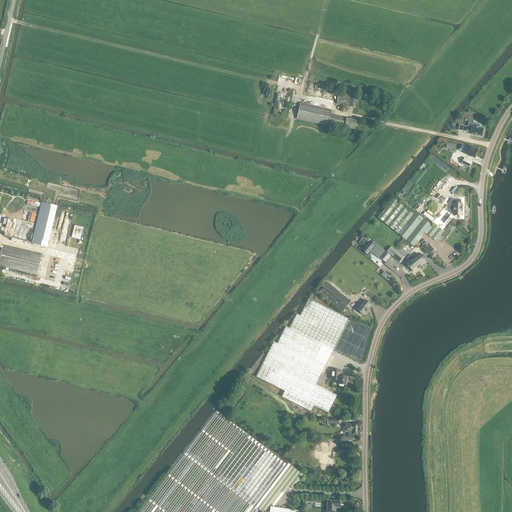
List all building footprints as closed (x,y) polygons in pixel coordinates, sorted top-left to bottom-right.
[(336,104),(356,108),(358,96),(339,92),(336,104)] [(330,115),(331,110),(301,103),(296,119),(327,126),(328,124),(346,128),(345,133),(348,134),(350,129),(354,130),(357,121),(346,118),(330,115)] [(468,127),(467,132),(471,133),(471,134),(475,135),(475,136),(475,135),(477,136),(478,136),(482,137),(484,129),(480,128),(480,125),(469,123),(468,127)] [(477,154),(478,151),(467,145),(463,152),(475,158),(475,157),(476,157),(477,154)] [(465,158),(462,164),(470,168),(473,162),(465,158)] [(393,198),(378,217),(383,222),(413,246),(414,247),(425,233),(431,226),(416,213),(414,215),(398,202),(393,198)] [(450,203),(450,213),(454,213),(454,216),(462,216),(462,204),(461,204),(461,200),(453,200),(450,203)] [(32,243),(46,246),(55,207),(41,204),(32,243)] [(425,212),(423,215),(432,222),(434,219),(425,212)] [(30,242),(35,224),(8,218),(4,236),(30,242)] [(81,239),(84,227),(75,225),(72,237),(81,239)] [(436,241),(444,232),(434,225),(427,234),(431,238),(436,241)] [(424,240),(421,242),(421,243),(423,246),(432,257),(437,254),(428,242),(427,243),(424,240)] [(369,242),(362,250),(369,256),(372,252),(373,253),(373,254),(379,258),(385,251),(380,247),(379,247),(379,248),(373,243),(372,244),(369,242)] [(0,256),(0,266),(3,267),(37,275),(42,256),(2,246),(1,251),(0,256)] [(400,262),(404,257),(392,247),(387,252),(400,262)] [(424,260),(426,259),(422,254),(414,260),(419,266),(420,265),(421,267),(426,262),(424,260)] [(419,266),(414,260),(413,258),(407,263),(412,271),(419,266)] [(393,270),(395,267),(387,261),(385,264),(393,270)] [(327,283),(319,292),(343,311),(350,301),(327,283)] [(348,319),(309,299),(300,316),(296,314),(289,329),(286,327),(277,344),(273,342),(256,377),(285,391),(282,397),(311,411),(313,406),(328,413),(337,395),(315,385),(317,380),(325,384),(328,379),(320,375),(331,354),(348,319)] [(365,300),(357,309),(363,315),(371,306),(365,300)] [(252,375),(257,368),(254,365),(249,372),(252,375)] [(340,377),(340,370),(331,370),(331,380),(339,381),(338,385),(346,385),(346,377),(340,377)] [(256,511),(257,511),(264,511),(280,491),(284,493),(289,486),(292,489),(303,475),(287,463),(285,464),(247,435),(215,411),(138,511),(256,511)] [(358,435),(357,424),(344,424),(344,432),(351,433),(351,436),(342,436),(342,441),(354,441),(354,436),(353,436),(353,435),(358,435)] [(316,459),(315,467),(319,467),(334,468),(335,459),(328,459),(328,449),(327,449),(328,444),(319,444),(319,449),(321,449),(321,459),(320,459),(316,459)] [(316,481),(316,479),(316,478),(315,477),(314,476),(313,475),(312,474),(311,474),(310,474),(307,474),(306,475),(305,476),(304,477),(303,478),(303,479),(303,481),(303,482),(303,483),(304,484),(305,485),(307,487),(309,487),(310,487),(312,487),(313,486),(314,486),(315,485),(316,483),(316,482),(316,481)] [(331,481),(331,480),(331,479),(330,477),(329,476),(327,475),(326,474),(325,474),(324,474),(322,475),(321,475),(320,476),(319,477),(318,478),(318,479),(318,481),(318,482),(318,484),(319,485),(320,486),(322,487),(324,488),(325,488),(327,488),(328,487),(329,486),(330,485),(331,484),(331,483),(331,481)] [(327,511),(329,511),(339,511),(340,501),(327,501),(327,511)]
